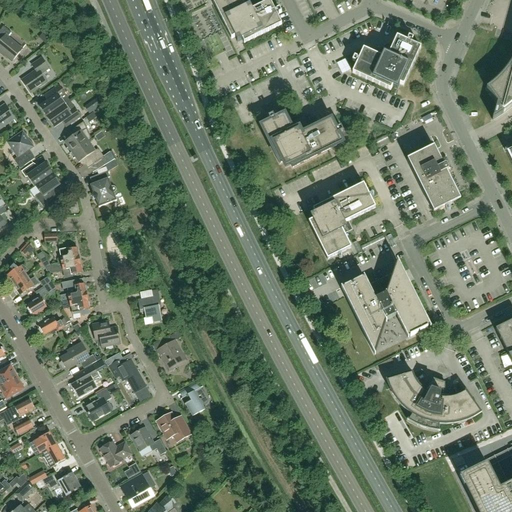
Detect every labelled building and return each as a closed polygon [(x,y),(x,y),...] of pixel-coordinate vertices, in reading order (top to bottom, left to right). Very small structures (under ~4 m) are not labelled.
[(282,25),(270,1),(256,8),(251,0),(243,4),(240,0),(215,0),(212,2),(231,39),(235,38),(237,43),(242,40),(244,44),(282,25)] [(23,49),(8,37),(11,33),(3,27),(0,30),(0,41),(0,42),(0,53),(1,55),(2,54),(12,63),(23,49)] [(403,86),(421,48),(397,37),(390,51),(381,47),(377,56),(363,49),(352,73),(390,91),(392,87),(397,90),(400,84),(403,86)] [(47,82),(42,76),(43,73),(49,69),(42,59),(31,66),(36,72),(22,81),(30,94),(47,82)] [(511,60),(511,61),(507,68),(504,72),(500,76),(498,78),(496,81),(491,85),(486,89),(497,104),(492,120),(497,118),(503,113),(503,114),(510,108),(511,106),(511,60)] [(47,118),(70,102),(59,86),(44,96),(48,101),(39,107),(47,118)] [(81,117),(74,108),(70,102),(47,118),(54,128),(62,122),(66,127),(81,117)] [(0,129),(14,119),(5,106),(0,109),(0,129)] [(93,113),(86,118),(90,123),(97,118),(93,113)] [(292,169),(343,144),(331,120),(304,133),(300,125),(292,129),(285,115),(261,127),(280,164),(283,162),(286,168),(291,165),(292,169)] [(91,139),(84,122),(67,134),(71,139),(65,143),(68,148),(66,150),(70,155),(88,142),(91,139)] [(34,159),(29,151),(34,148),(23,132),(7,143),(18,158),(14,160),(20,169),(34,159)] [(104,158),(98,149),(95,151),(88,142),(70,155),(73,160),(75,158),(79,163),(82,161),(88,169),(104,158)] [(460,200),(447,173),(446,173),(448,172),(448,170),(447,166),(445,166),(443,167),(440,162),(441,161),(434,147),(407,160),(433,213),(460,200)] [(35,187),(36,187),(53,175),(45,164),(37,170),(33,164),(21,172),(26,178),(27,177),(35,187)] [(114,193),(115,192),(116,191),(116,190),(116,189),(116,188),(115,188),(115,187),(114,187),(113,187),(112,187),(111,187),(108,178),(110,178),(107,172),(98,175),(101,181),(93,185),(90,186),(93,194),(92,194),(95,200),(99,208),(117,201),(114,193)] [(55,196),(52,191),(60,185),(53,175),(36,187),(40,193),(36,197),(44,208),(55,196)] [(352,230),(348,222),(375,208),(363,185),(313,210),(315,213),(310,216),(312,221),(309,223),(327,260),(351,249),(344,234),(352,230)] [(15,219),(9,210),(4,214),(10,223),(15,219)] [(57,234),(44,235),(45,243),(57,242),(57,234)] [(29,256),(35,250),(32,248),(34,246),(29,242),(20,252),(26,258),(28,257),(27,256),(28,255),(29,256)] [(79,261),(78,256),(79,254),(79,251),(77,250),(77,249),(68,250),(68,249),(59,250),(61,258),(58,259),(59,265),(79,261)] [(364,278),(342,289),(345,297),(374,355),(386,321),(396,316),(407,338),(430,327),(409,283),(397,260),(396,260),(397,261),(386,294),(386,293),(385,293),(386,295),(375,300),(375,299),(364,278)] [(83,270),(82,266),(80,266),(79,261),(59,265),(51,267),(44,268),(48,274),(55,272),(63,271),(65,278),(72,277),(72,275),(82,273),(82,272),(83,270)] [(27,277),(24,273),(27,269),(23,265),(21,267),(20,267),(7,276),(8,277),(8,278),(12,285),(13,285),(14,286),(27,277)] [(20,296),(38,284),(34,279),(30,281),(27,277),(14,286),(15,287),(14,288),(19,295),(19,294),(20,296)] [(51,282),(52,282),(49,277),(40,283),(43,288),(51,282)] [(86,292),(87,290),(86,287),(85,286),(84,285),(76,286),(75,281),(61,283),(63,290),(67,289),(68,294),(59,296),(61,302),(62,302),(87,297),(86,292)] [(57,291),(51,282),(43,288),(49,296),(57,291)] [(162,321),(159,304),(161,303),(158,291),(152,292),(153,298),(138,301),(140,310),(144,309),(146,319),(152,318),(153,323),(162,321)] [(47,309),(40,297),(27,306),(33,316),(42,311),(43,311),(47,309)] [(90,306),(89,303),(88,302),(87,297),(62,302),(63,309),(71,308),(72,313),(80,311),(82,316),(91,315),(89,308),(90,306)] [(66,324),(63,320),(61,321),(61,320),(57,322),(54,318),(48,322),(45,316),(37,321),(40,326),(39,326),(44,335),(50,332),(52,334),(67,326),(66,324)] [(511,321),(495,330),(508,355),(500,358),(504,369),(511,365),(511,321)] [(78,323),(73,326),(76,332),(82,329),(78,323)] [(120,344),(117,328),(106,330),(105,323),(92,326),(95,341),(100,340),(102,348),(120,344)] [(186,361),(175,342),(182,338),(178,332),(170,337),(173,343),(158,351),(165,363),(164,364),(169,373),(177,368),(176,367),(186,361)] [(89,358),(81,344),(67,351),(69,354),(61,358),(68,371),(81,363),(84,369),(101,360),(99,357),(96,358),(95,355),(89,358)] [(109,366),(119,361),(123,359),(120,353),(105,362),(108,367),(109,366)] [(122,366),(119,361),(109,366),(116,379),(120,377),(123,382),(127,380),(135,394),(146,387),(131,361),(122,366)] [(97,388),(92,381),(99,377),(93,366),(80,373),(73,377),(77,383),(71,386),(79,398),(97,388)] [(11,367),(0,372),(0,387),(17,378),(11,367)] [(481,413),(472,400),(471,401),(465,393),(461,395),(455,397),(450,398),(445,398),(445,383),(442,382),(442,381),(443,381),(443,380),(443,379),(443,378),(442,378),(442,377),(441,377),(440,376),(439,376),(438,377),(437,377),(437,378),(436,379),(436,380),(433,379),(424,391),(420,388),(417,384),(414,378),(413,379),(412,374),(402,377),(402,376),(386,381),(389,388),(392,395),(396,401),(401,406),(406,411),(412,415),(408,421),(415,425),(423,428),(430,430),(439,432),(439,425),(446,425),(453,424),(460,423),(467,421),(474,418),(481,413)] [(24,390),(17,378),(0,387),(0,389),(3,394),(1,395),(4,401),(24,390)] [(183,399),(188,396),(191,402),(186,405),(193,417),(205,410),(202,405),(203,406),(204,406),(205,405),(206,405),(207,404),(208,403),(208,402),(208,401),(208,400),(208,399),(205,393),(204,394),(201,388),(201,389),(197,382),(179,393),(183,399)] [(111,412),(106,405),(108,403),(107,401),(112,399),(106,390),(96,395),(99,401),(84,409),(92,423),(111,412)] [(21,420),(20,417),(34,410),(29,400),(15,408),(9,411),(8,411),(6,412),(12,425),(21,420)] [(191,435),(183,422),(178,425),(171,414),(157,422),(167,440),(174,437),(178,443),(191,435)] [(29,420),(14,428),(18,436),(33,428),(29,420)] [(154,444),(145,428),(144,429),(143,427),(138,430),(139,432),(131,436),(140,452),(150,447),(152,452),(157,449),(160,456),(167,452),(160,440),(154,444)] [(57,447),(49,433),(39,439),(40,439),(33,443),(36,448),(35,449),(39,456),(42,454),(43,455),(57,447)] [(122,460),(131,454),(125,443),(116,449),(113,443),(100,450),(111,468),(123,461),(122,460)] [(21,458),(18,452),(23,450),(19,444),(10,449),(11,450),(15,456),(17,460),(21,458)] [(65,461),(57,447),(43,455),(50,469),(65,461)] [(15,456),(11,450),(5,453),(9,459),(15,456)] [(17,460),(15,456),(9,459),(13,466),(18,464),(17,460)] [(511,511),(511,482),(501,488),(500,489),(487,463),(459,477),(476,511),(511,511)] [(32,486),(43,480),(47,477),(44,472),(29,480),(32,486)] [(155,498),(150,489),(156,486),(148,473),(143,476),(142,474),(119,487),(133,511),(155,498)] [(81,489),(72,474),(58,482),(66,497),(81,489)] [(17,484),(21,488),(27,481),(22,476),(19,479),(17,477),(9,485),(5,480),(0,485),(0,484),(0,494),(2,497),(11,487),(12,489),(17,484)] [(57,485),(52,476),(42,481),(45,487),(48,485),(51,489),(52,488),(53,489),(54,488),(54,487),(57,485)] [(23,504),(33,494),(33,493),(36,490),(27,481),(21,488),(14,495),(23,504)] [(172,509),(165,499),(167,497),(158,506),(157,504),(148,511),(168,511),(173,509),(172,509)]
